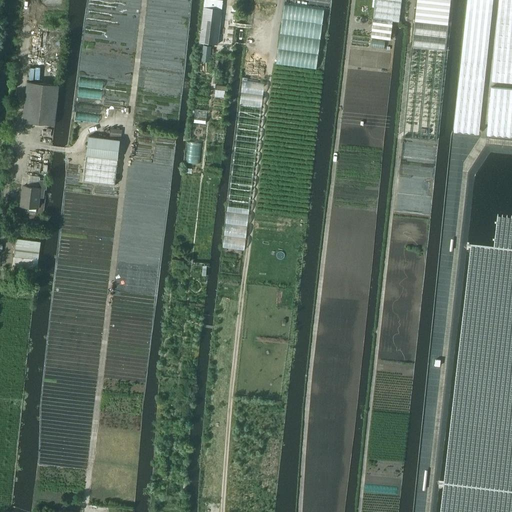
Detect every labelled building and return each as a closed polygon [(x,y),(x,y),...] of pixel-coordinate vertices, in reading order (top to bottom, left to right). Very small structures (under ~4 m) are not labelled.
[(401,0),(375,0),(371,37),(390,39),(392,20),(399,21),(401,0)] [(449,0),(416,0),(412,47),(444,50),(449,0)] [(492,0),(498,0),(492,82),(511,83),(511,0),(467,0),(454,131),(478,134),(492,0)] [(203,7),(199,42),(217,44),(221,9),(203,7)] [(201,61),(209,62),(211,46),(203,45),(201,61)] [(22,122),(54,125),(58,86),(27,82),(22,122)] [(487,135),(511,137),(511,89),(491,87),(487,135)] [(195,109),(194,122),(205,123),(207,110),(195,109)] [(121,130),(110,128),(109,138),(120,139),(121,130)] [(120,140),(88,136),(86,155),(118,159),(120,140)] [(118,159),(86,155),(83,181),(115,185),(118,159)] [(39,188),(24,186),(21,206),(36,208),(39,188)] [(7,225),(23,227),(23,219),(7,218),(7,225)] [(14,257),(37,259),(39,241),(16,239),(14,257)]
